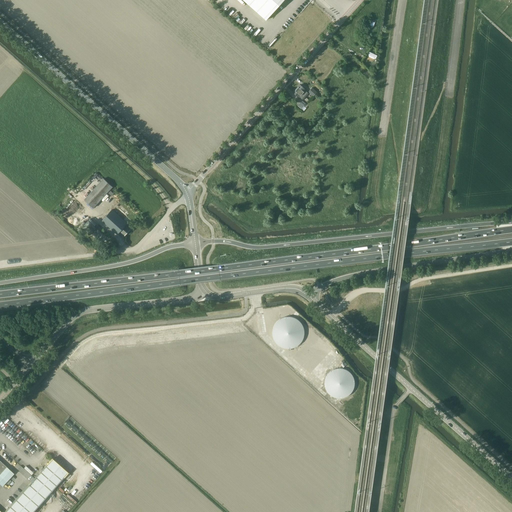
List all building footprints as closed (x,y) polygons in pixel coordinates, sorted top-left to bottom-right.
[(243,0),(266,20),(284,0),(243,0)] [(301,85),(297,89),(306,97),(309,94),(305,91),(306,90),(301,85)] [(306,97),(297,89),(294,93),(299,98),(300,97),(303,101),(306,97)] [(93,208),(113,187),(103,178),(84,200),(93,208)] [(125,235),(130,229),(127,227),(128,226),(127,224),(127,223),(123,220),(127,215),(120,209),(116,213),(112,210),(102,220),(117,234),(120,231),(125,235)] [(91,234),(98,226),(90,218),(82,226),(91,234)] [(291,316),(286,316),(281,318),(277,321),(274,325),(272,330),(272,335),(274,340),(277,344),(281,347),(286,348),(291,348),(296,347),(300,344),(303,340),(304,335),(304,330),(303,325),(300,321),(296,318),(291,316)] [(304,363),(304,356),(296,356),(296,354),(295,354),(295,360),(296,360),(296,366),(301,366),(301,363),(304,363)] [(350,394),(353,390),(355,385),(355,380),(353,375),(350,371),(345,369),(340,367),(335,368),(330,371),(326,375),(324,380),(324,385),(325,390),(328,394),(332,397),(337,398),(342,398),(346,397),(350,394)] [(5,511),(2,511),(0,510),(0,511),(28,511),(66,470),(53,458),(5,511)] [(0,484),(2,487),(14,474),(0,461),(0,484)]
